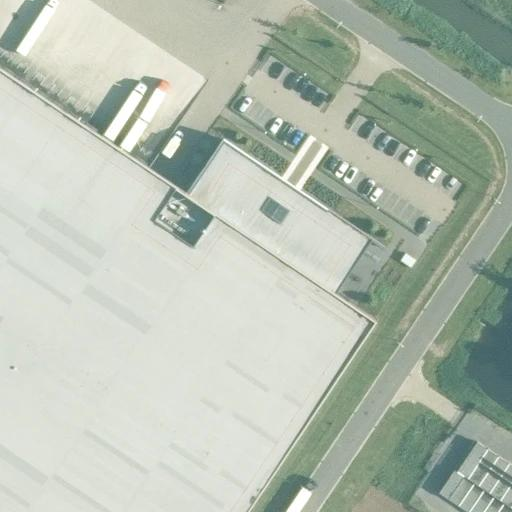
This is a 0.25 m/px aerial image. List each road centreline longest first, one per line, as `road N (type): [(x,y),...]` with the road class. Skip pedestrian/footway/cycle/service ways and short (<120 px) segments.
road 1 (unclassified): [(301,511),(511,194)]
road 2 (unclassified): [(327,0),(511,125)]
